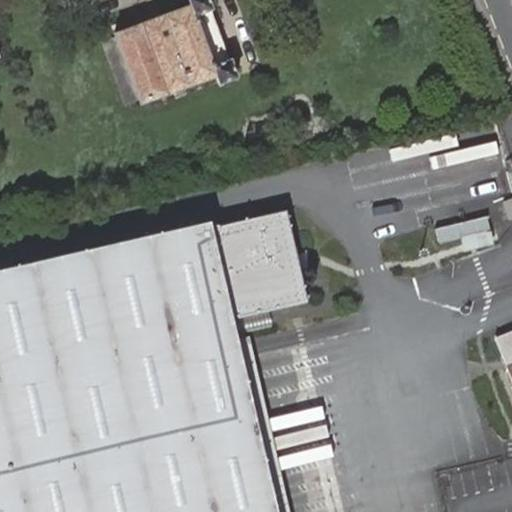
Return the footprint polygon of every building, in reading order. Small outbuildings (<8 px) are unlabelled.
[(139,105),(214,76),(217,84),(236,77),(229,57),(227,59),(209,10),(211,9),(206,0),(186,0),(187,4),(111,32),(139,105)] [(511,197),(503,201),(510,219),(511,218),(511,197)] [(0,511),(269,511),(229,345),(223,322),(299,302),(274,205),(0,269),(0,511)] [(489,216),(437,229),(440,243),(492,231),(489,216)] [(511,329),(494,336),(511,379),(511,329)] [(284,511),(246,342),(229,345),(269,511),(284,511)]
